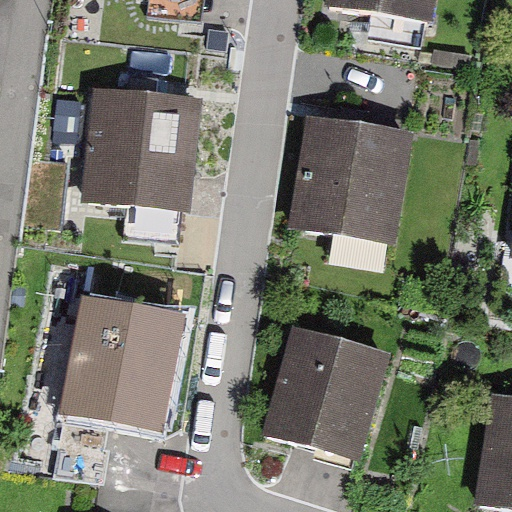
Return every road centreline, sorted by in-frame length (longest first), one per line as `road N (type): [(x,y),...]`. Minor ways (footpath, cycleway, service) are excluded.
road 1 (residential): [(262,511),(228,484),(214,446),(279,0)]
road 2 (residential): [(38,0),(0,269)]
